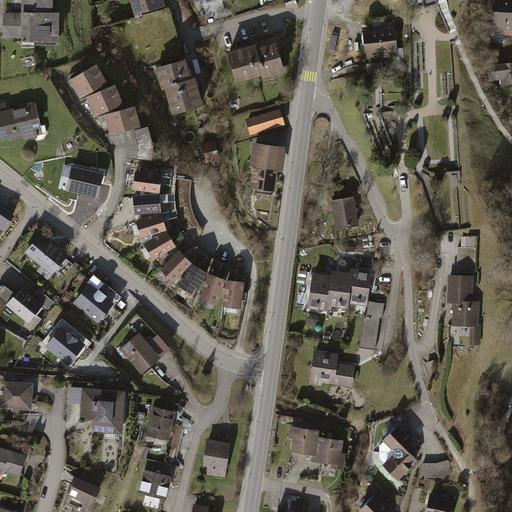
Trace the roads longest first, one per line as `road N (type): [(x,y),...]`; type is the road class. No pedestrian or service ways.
road 1 (tertiary): [(320,0),(271,371)]
road 2 (residential): [(227,360),(39,206)]
road 3 (residential): [(227,360),(221,400),(198,431),(177,511)]
road 4 (tertiary): [(271,371),(249,511)]
road 5 (residential): [(45,511),(61,391)]
